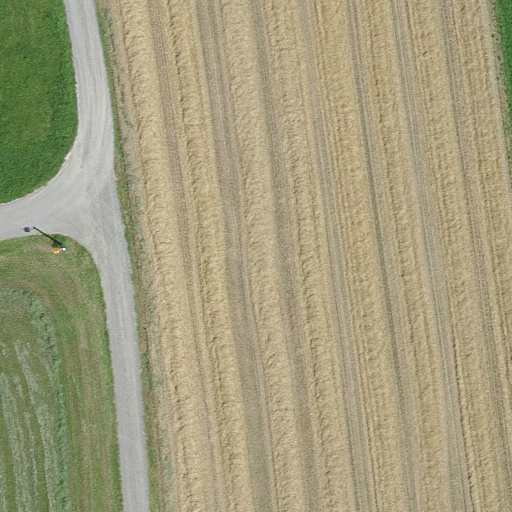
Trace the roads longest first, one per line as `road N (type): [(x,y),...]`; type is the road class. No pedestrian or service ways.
road 1 (track): [(101,218),(120,284),(146,511)]
road 2 (track): [(71,0),(101,218)]
